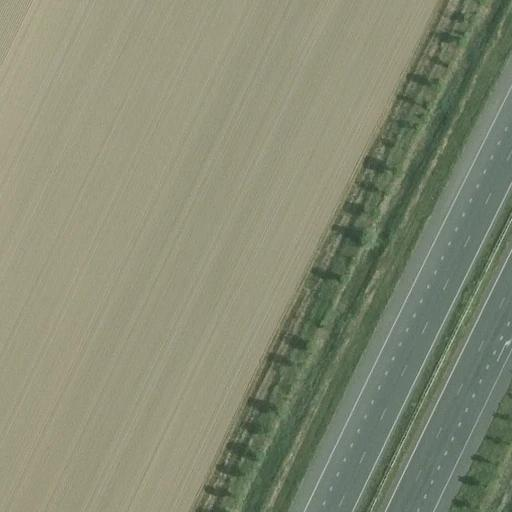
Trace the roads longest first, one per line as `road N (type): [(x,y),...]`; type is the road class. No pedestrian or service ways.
road 1 (motorway): [(511,153),(339,511)]
road 2 (motorway): [(405,511),(511,285)]
